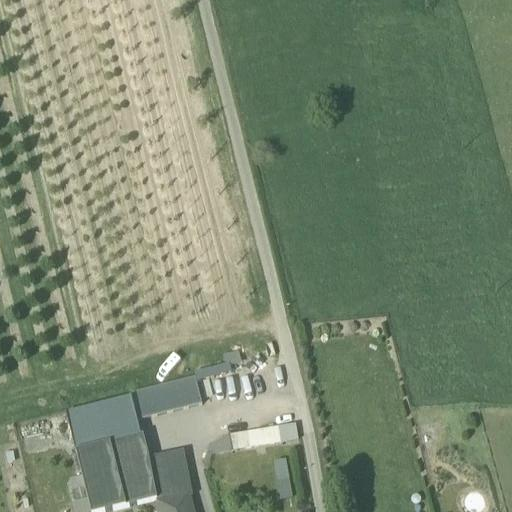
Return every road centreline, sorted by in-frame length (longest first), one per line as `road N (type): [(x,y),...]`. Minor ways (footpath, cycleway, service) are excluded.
road 1 (unclassified): [(202,0),(283,330)]
road 2 (residential): [(283,330),(320,511)]
